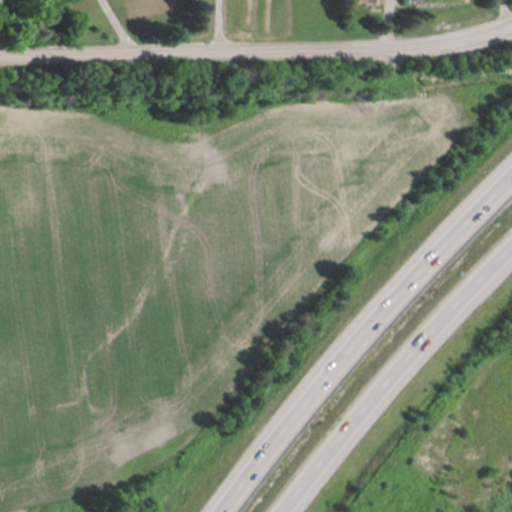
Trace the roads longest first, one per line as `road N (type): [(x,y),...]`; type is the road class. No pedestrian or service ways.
road 1 (residential): [(511,27),(356,51),(0,54)]
road 2 (motorway): [(511,177),(381,321),(228,511)]
road 3 (motorway): [(291,511),(433,334),(511,253)]
